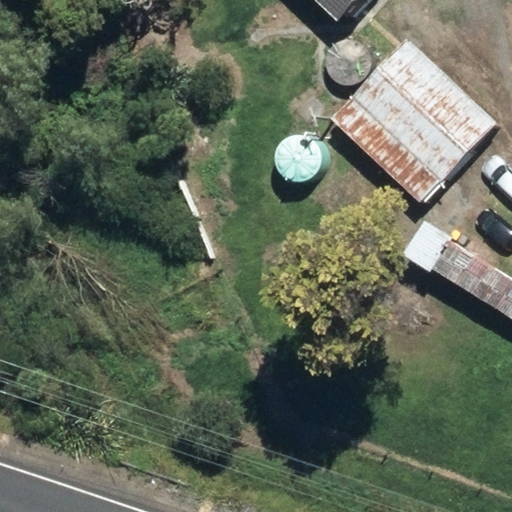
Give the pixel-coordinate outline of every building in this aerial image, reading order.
[(308,0),(348,35),(379,0),(308,0)] [(422,0),(406,0),(391,16),(444,64),(466,40),(422,0)] [(411,49),(333,133),(364,162),(367,159),(426,214),(502,134),(411,49)] [(506,266),(490,232),(455,248),(471,282),(506,266)] [(511,268),(508,266),(490,295),(511,308),(511,268)]
